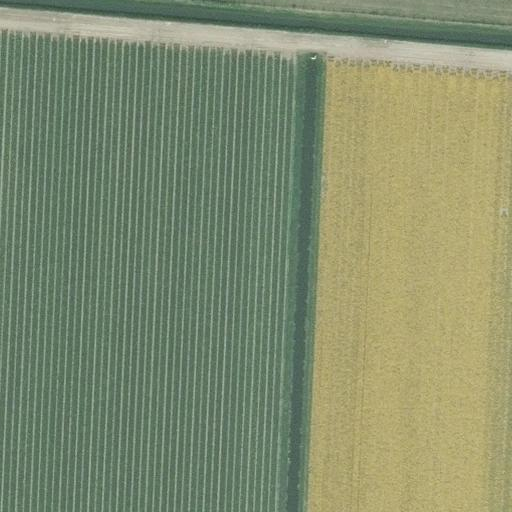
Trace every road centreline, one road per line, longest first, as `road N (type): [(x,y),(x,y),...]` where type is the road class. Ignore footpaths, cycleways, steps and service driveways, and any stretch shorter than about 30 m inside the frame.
road 1 (track): [(511,62),(0,20)]
road 2 (track): [(511,13),(337,0)]
